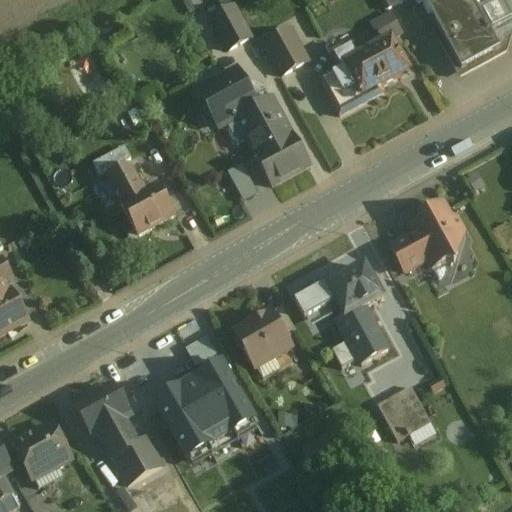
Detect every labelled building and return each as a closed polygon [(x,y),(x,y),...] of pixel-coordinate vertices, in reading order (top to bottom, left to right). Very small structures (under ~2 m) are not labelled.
[(411,0),(379,0),(387,14),(411,0)] [(411,0),(418,10),(423,8),(436,0),(411,0)] [(492,43),(468,0),(436,0),(423,8),(460,76),(499,55),(492,43)] [(511,0),(468,0),(492,43),(511,32),(511,0)] [(250,43),(232,12),(209,25),(226,56),(250,43)] [(382,48),(359,61),(356,56),(342,64),(365,107),(381,97),(378,92),(408,76),(390,43),(401,37),(390,18),(371,28),(382,48)] [(306,66),(289,35),(263,49),(280,81),(306,66)] [(307,171),(270,104),(256,112),(235,74),(197,95),(214,126),(225,129),(226,130),(224,134),(232,148),(236,149),(246,144),(271,191),(307,171)] [(145,198),(129,169),(99,186),(109,204),(114,201),(137,242),(174,222),(157,191),(145,198)] [(451,227),(442,211),(420,223),(422,226),(408,234),(413,242),(426,266),(430,274),(445,266),(453,268),(462,238),(455,224),(451,227)] [(426,266),(413,242),(391,254),(404,278),(426,266)] [(0,267),(0,341),(26,326),(10,297),(8,299),(1,288),(9,284),(0,267)] [(363,272),(327,292),(343,322),(339,324),(364,369),(388,355),(364,313),(381,303),(380,301),(386,297),(377,282),(371,286),(363,272)] [(296,338),(281,312),(269,318),(284,345),(296,338)] [(269,318),(268,317),(234,337),(243,353),(242,357),(249,368),(253,369),(255,373),(289,354),(284,345),(269,318)] [(289,354),(255,373),(262,386),(296,366),(289,354)] [(220,370),(156,408),(189,464),(254,427),(220,370)] [(111,391),(76,411),(93,440),(98,438),(127,490),(159,472),(145,447),(137,452),(121,425),(128,421),(111,391)] [(409,392),(369,415),(383,441),(424,418),(409,392)] [(68,463),(51,432),(14,452),(31,483),(53,471),(58,473),(66,469),(67,464),(68,463)] [(327,438),(302,453),(310,468),(336,454),(327,438)] [(0,456),(0,511),(17,511),(19,511),(2,482),(11,477),(0,456)]
